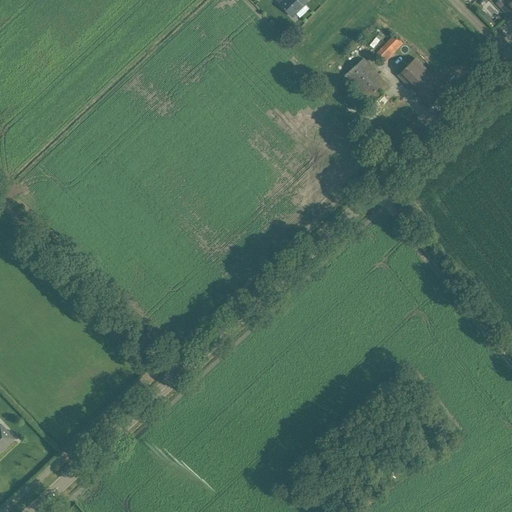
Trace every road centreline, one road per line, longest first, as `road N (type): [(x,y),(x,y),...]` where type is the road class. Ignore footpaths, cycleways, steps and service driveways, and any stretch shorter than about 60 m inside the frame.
road 1 (secondary): [(29,511),(511,66)]
road 2 (track): [(0,197),(177,375)]
road 3 (track): [(511,367),(376,191)]
